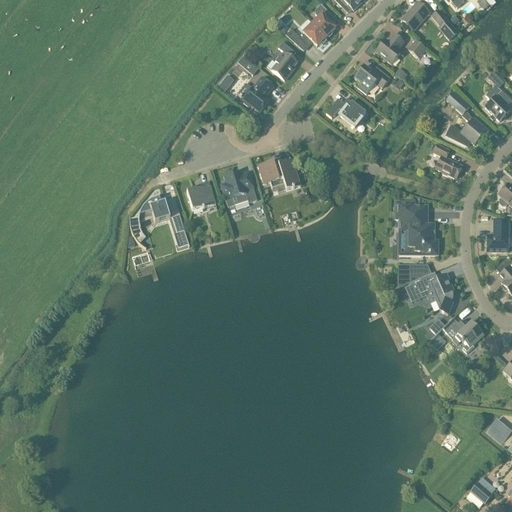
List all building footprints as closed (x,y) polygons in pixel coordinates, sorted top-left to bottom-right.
[(362,4),(357,0),(332,0),(341,9),(345,4),(353,12),(362,4)] [(489,8),(484,1),(480,4),(486,10),(489,8)] [(417,4),(401,21),(413,32),(429,15),(417,4)] [(318,19),(312,25),(326,39),(335,30),(330,24),(334,20),(321,6),(315,12),(315,16),(318,19)] [(438,12),(431,18),(441,29),(442,29),(446,34),(444,36),(449,42),(457,35),(438,12)] [(326,39),(312,25),(298,38),(307,47),(311,43),(316,48),(326,39)] [(291,31),(285,37),(293,44),(298,38),(291,31)] [(375,53),(391,66),(400,54),(397,51),(403,44),(394,36),(388,44),(385,41),(375,53)] [(415,43),(408,52),(418,59),(425,50),(415,43)] [(276,66),(271,72),(284,83),(290,75),(289,74),(297,64),(291,59),(295,54),(283,44),(278,50),(283,54),(275,64),(276,66)] [(242,58),(237,65),(252,77),(258,71),(242,58)] [(390,80),(379,71),(375,69),(371,74),(364,68),(354,80),(360,85),(357,89),(366,96),(375,84),(382,90),(390,80)] [(244,102),(243,103),(243,105),(247,108),(249,108),(250,107),(260,114),(269,103),(263,98),(265,96),(266,97),(273,89),(261,79),(253,90),(252,89),(243,101),(244,102)] [(511,103),(495,87),(485,97),(491,103),(484,109),(499,123),(510,112),(506,108),(511,103)] [(470,108),(453,94),(446,102),(462,117),(470,108)] [(336,103),(326,116),(331,120),(339,111),(343,114),(340,118),(354,129),(354,130),(354,129),(365,115),(363,113),(365,111),(355,103),(354,105),(347,100),(341,107),(336,103)] [(450,127),(445,138),(467,149),(470,144),(474,147),(480,140),(479,139),(481,136),(484,138),(488,133),(473,120),(461,133),(455,130),(455,131),(450,129),(451,128),(450,127)] [(433,154),(441,159),(435,171),(442,174),(442,176),(446,177),(448,177),(456,181),(462,168),(454,164),(453,165),(448,162),(448,161),(445,160),(449,153),(436,147),(433,154)] [(260,174),(263,186),(270,184),(272,190),(284,186),(286,192),(292,190),(294,190),(294,189),(300,187),(294,168),(293,168),(293,167),(294,167),(292,162),(291,162),(287,163),(288,163),(287,164),(287,163),(283,164),(283,165),(282,165),(282,164),(278,166),(278,168),(275,169),(273,163),(260,167),(262,173),(260,174)] [(221,187),(228,209),(234,207),(248,203),(248,205),(257,202),(248,174),(240,177),(239,173),(224,178),(226,185),(221,187)] [(186,194),(192,213),(202,210),(202,211),(204,210),(204,209),(215,206),(208,183),(195,187),(195,189),(191,190),(192,192),(186,194)] [(511,189),(507,186),(498,196),(501,199),(499,202),(499,205),(502,208),(505,208),(508,205),(511,208),(511,189)] [(155,225),(170,220),(165,204),(161,205),(159,199),(159,198),(154,200),(153,201),(151,201),(150,202),(149,203),(148,204),(146,205),(145,206),(143,208),(142,209),(141,211),(140,213),(140,215),(139,216),(139,218),(130,221),(130,220),(129,220),(129,222),(129,224),(129,226),(130,227),(130,230),(131,232),(131,234),(132,236),(133,238),(134,240),(135,241),(136,243),(138,245),(139,246),(141,247),(142,249),(144,250),(146,251),(143,249),(140,246),(138,244),(136,241),(134,238),(141,234),(140,231),(140,230),(140,229),(139,228),(139,227),(139,225),(139,224),(153,220),(155,225)] [(395,221),(399,221),(399,233),(409,233),(409,253),(421,254),(421,257),(437,257),(437,242),(434,242),(434,226),(427,226),(427,208),(414,207),(414,204),(395,204),(395,221)] [(178,211),(170,214),(172,220),(170,220),(179,251),(189,248),(178,211)] [(486,238),(486,254),(507,254),(507,222),(493,222),(493,238),(486,238)] [(511,298),(511,297),(511,265),(498,278),(503,284),(501,286),(511,298)] [(427,267),(415,267),(415,275),(409,275),(409,285),(419,281),(431,275),(427,267)] [(431,275),(419,281),(420,282),(405,289),(408,296),(423,289),(422,287),(428,285),(436,303),(442,306),(439,313),(448,317),(453,304),(451,303),(452,301),(451,300),(449,296),(454,294),(446,276),(436,280),(433,274),(431,275)] [(438,335),(446,326),(440,320),(432,328),(438,335)] [(446,335),(452,341),(457,337),(466,346),(462,350),(467,355),(474,348),(472,346),(474,343),(475,344),(483,337),(471,323),(463,331),(457,325),(446,335)] [(437,335),(435,337),(429,344),(431,346),(437,352),(446,344),(440,337),(439,338),(437,335)] [(511,365),(503,373),(510,380),(509,381),(511,383),(511,365)] [(485,432),(501,445),(510,433),(494,421),(485,432)] [(470,493),(466,498),(479,510),(484,505),(484,506),(492,497),(490,496),(495,491),(482,479),(470,493)]
